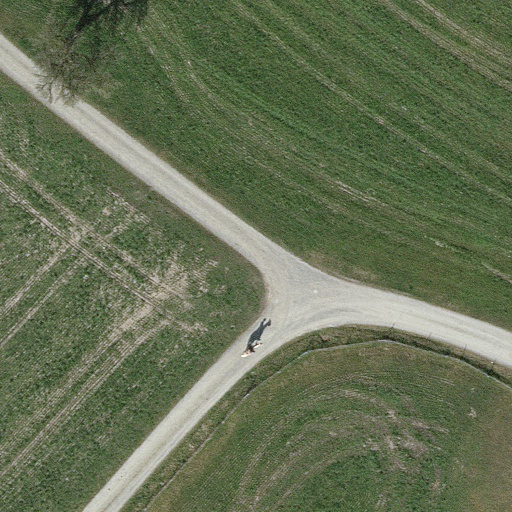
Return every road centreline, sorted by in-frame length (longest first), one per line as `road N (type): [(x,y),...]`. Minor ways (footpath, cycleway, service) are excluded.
road 1 (track): [(0,48),(303,291),(511,350)]
road 2 (track): [(95,511),(303,291)]
